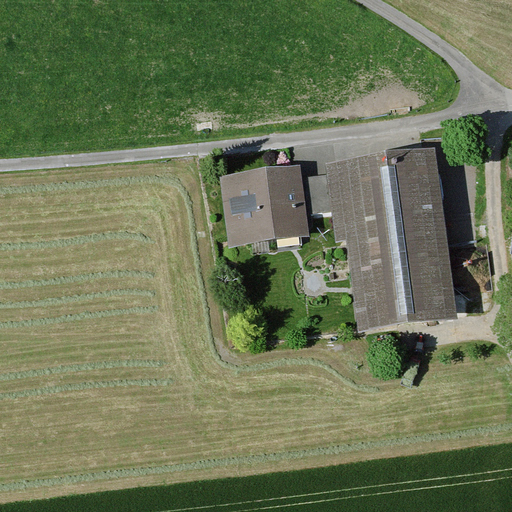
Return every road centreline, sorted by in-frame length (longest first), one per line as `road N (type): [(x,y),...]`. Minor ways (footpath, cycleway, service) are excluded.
road 1 (residential): [(511,104),(297,139),(0,163)]
road 2 (track): [(482,109),(454,57),(367,0)]
